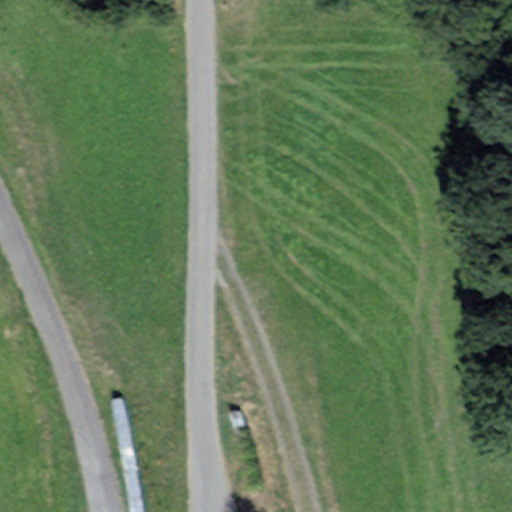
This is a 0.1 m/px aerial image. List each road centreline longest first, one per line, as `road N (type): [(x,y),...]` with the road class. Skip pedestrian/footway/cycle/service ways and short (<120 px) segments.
road 1 (track): [(202,0),(195,253),(202,511)]
road 2 (track): [(95,511),(0,210)]
